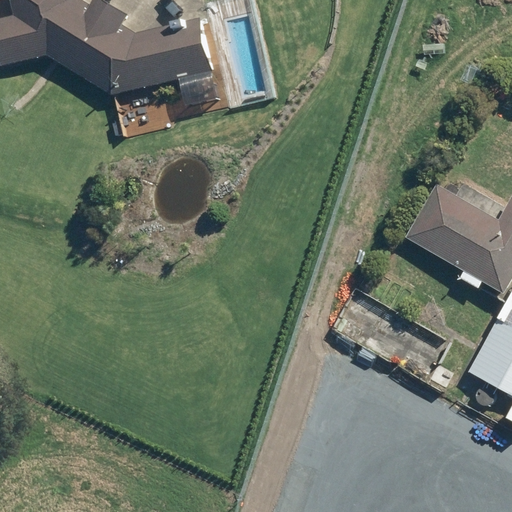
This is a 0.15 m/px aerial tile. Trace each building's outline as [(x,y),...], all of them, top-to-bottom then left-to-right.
[(131,0),(13,0),(14,10),(0,12),(0,19),(4,61),(61,54),(114,90),(222,59),(209,10),(139,26),(128,19),(137,3),(131,0)] [(511,206),(507,215),(443,180),(414,232),(511,285),(511,284),(511,206)] [(351,308),(337,333),(426,381),(440,356),(351,308)] [(511,316),(503,312),(475,369),(511,387),(511,316)] [(462,375),(439,363),(430,381),(452,393),(462,375)]
